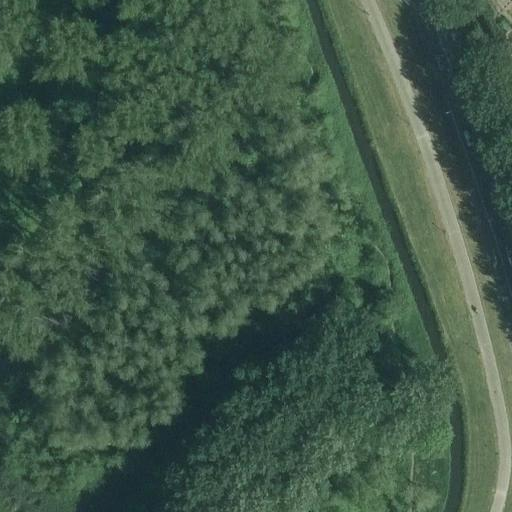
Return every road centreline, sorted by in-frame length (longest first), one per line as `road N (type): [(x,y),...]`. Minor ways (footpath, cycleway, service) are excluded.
road 1 (secondary): [(483,151),(424,0)]
road 2 (secondary): [(483,151),(511,291)]
